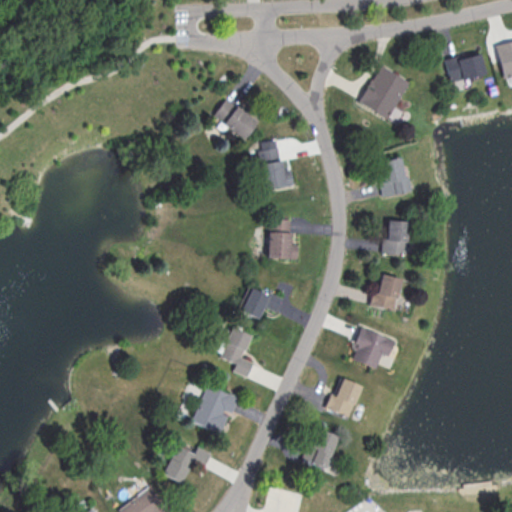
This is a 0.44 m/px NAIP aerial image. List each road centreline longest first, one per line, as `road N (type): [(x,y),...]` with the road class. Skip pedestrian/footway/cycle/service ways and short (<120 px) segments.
road 1 (residential): [(235,511),(337,256),(336,189),(317,124)]
road 2 (residential): [(193,40),(410,26),(511,3)]
road 3 (residential): [(379,0),(193,12)]
